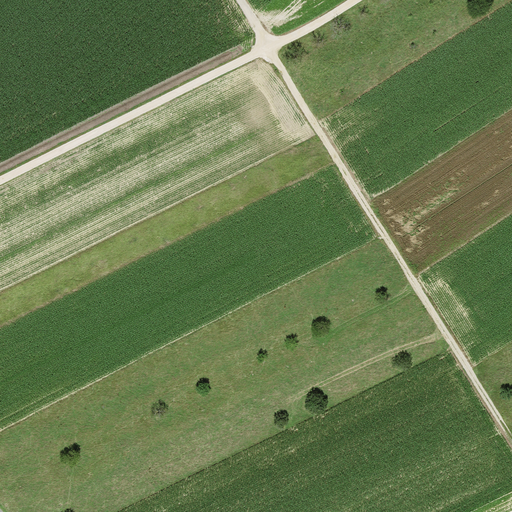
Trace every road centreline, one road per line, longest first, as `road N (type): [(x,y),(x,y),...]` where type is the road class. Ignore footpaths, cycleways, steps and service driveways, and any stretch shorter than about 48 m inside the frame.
road 1 (track): [(267,46),(511,436)]
road 2 (track): [(267,46),(0,180)]
